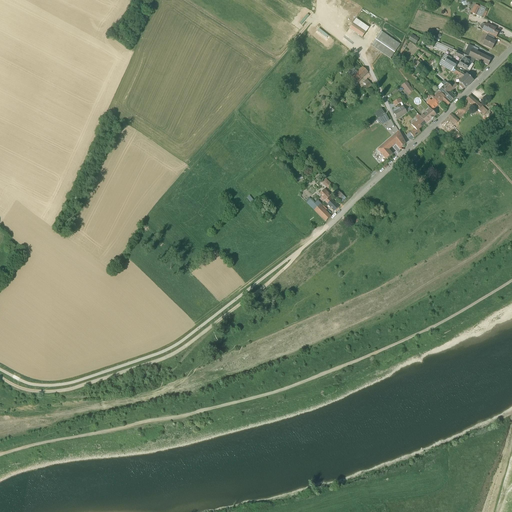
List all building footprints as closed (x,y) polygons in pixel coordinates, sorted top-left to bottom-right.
[(476,7),(474,7),(470,15),(476,17),(481,19),(482,18),(484,19),(487,14),(484,13),(486,10),(480,7),(477,5),(476,7)] [(369,29),(356,20),(349,30),(362,39),(369,29)] [(483,26),(481,26),(480,28),(480,30),(482,31),(481,33),(495,39),(498,34),(494,33),(495,30),(485,25),(485,26),(483,26)] [(391,61),(400,46),(381,33),(371,47),(391,61)] [(419,40),(412,36),(408,42),(415,46),(419,40)] [(494,39),(488,36),(486,38),(482,47),(491,51),(492,51),(496,43),(493,42),(494,39)] [(448,47),(441,44),(441,45),(436,43),(434,48),(446,53),(448,47)] [(463,56),(488,67),(491,61),(477,53),(478,51),(468,46),(468,47),(465,46),(463,51),(465,52),(463,56)] [(466,71),(469,73),(473,66),(472,65),(475,61),(456,53),(454,57),(462,61),(458,68),(466,72),(466,71)] [(452,60),(444,55),(441,61),(441,62),(454,70),(457,65),(451,61),(452,60)] [(466,76),(465,76),(441,62),(439,66),(453,75),(456,76),(457,76),(463,79),(458,84),(460,85),(458,87),(463,91),(464,89),(465,90),(473,82),(466,76)] [(361,81),(367,73),(363,69),(358,74),(357,73),(355,75),(356,76),(350,82),(347,85),(351,90),(354,87),(355,87),(361,81)] [(366,81),(363,83),(366,87),(363,89),(365,92),(371,87),(366,81)] [(438,92),(450,104),(455,99),(449,94),(453,90),(444,82),(441,84),(444,87),(443,87),(441,85),(437,89),(439,91),(438,92)] [(408,96),(413,92),(409,87),(406,83),(401,87),(403,91),(404,90),(408,96)] [(433,97),(432,99),(439,106),(440,106),(441,105),(443,103),(448,107),(450,104),(439,93),(435,96),(435,97),(434,98),(433,97)] [(470,97),(466,101),(478,112),(482,108),(470,97)] [(393,104),(395,108),(402,103),(400,100),(393,104)] [(429,101),(426,104),(433,112),(439,106),(433,100),(430,102),(429,101)] [(407,114),(412,111),(411,109),(405,112),(403,107),(399,110),(400,111),(393,115),(396,120),(407,115),(407,114)] [(430,109),(419,118),(426,125),(436,117),(430,109)] [(450,115),(447,119),(455,126),(458,122),(450,115)] [(425,125),(418,116),(414,119),(416,121),(411,126),(415,130),(410,134),(413,139),(420,134),(418,131),(419,131),(420,131),(420,130),(425,125)] [(399,150),(405,145),(398,133),(378,151),(386,161),(392,156),(388,151),(395,145),(399,150)] [(410,156),(416,164),(420,162),(414,154),(410,156)] [(321,183),(326,188),(330,184),(324,179),(321,183)] [(346,199),(336,190),(332,196),(341,204),(346,199)] [(321,200),(334,213),(338,208),(329,198),(331,197),(325,191),(324,191),(319,195),(322,198),(321,200)] [(307,204),(326,223),(330,218),(322,208),(323,208),(321,206),(318,208),(310,201),(307,204)]
